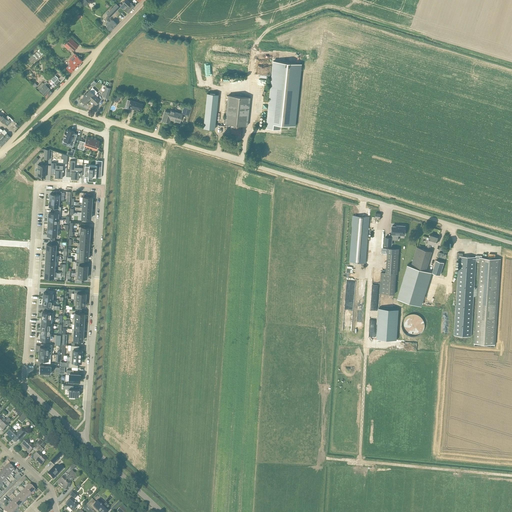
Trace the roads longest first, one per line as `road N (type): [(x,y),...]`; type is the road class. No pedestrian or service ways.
road 1 (unclassified): [(511,243),(61,103)]
road 2 (residential): [(102,187),(82,439)]
road 3 (residential): [(82,439),(24,385),(29,282)]
road 4 (unclassified): [(3,149),(99,48)]
road 5 (residential): [(32,245),(39,183),(102,187)]
